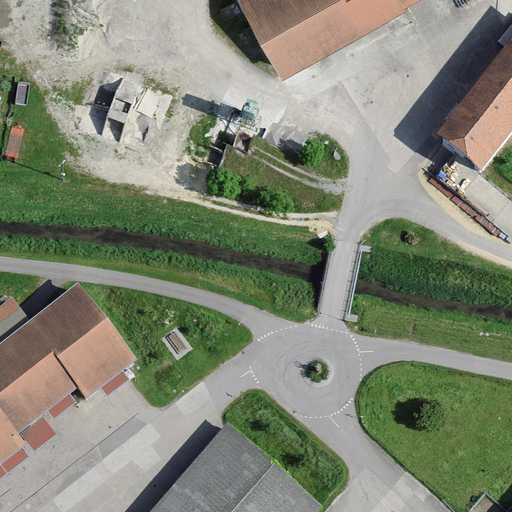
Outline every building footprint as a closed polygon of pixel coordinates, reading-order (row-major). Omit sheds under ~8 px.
[(249,0),(286,65),(404,0),(249,0)] [(511,51),(442,142),(481,173),(511,133),(511,51)] [(119,84),(102,129),(120,136),(137,91),(119,84)] [(0,316),(0,467),(23,449),(14,438),(77,388),(86,400),(131,364),(77,297),(32,332),(12,307),(0,316)] [(315,511),(317,510),(227,432),(157,511),(315,511)]
